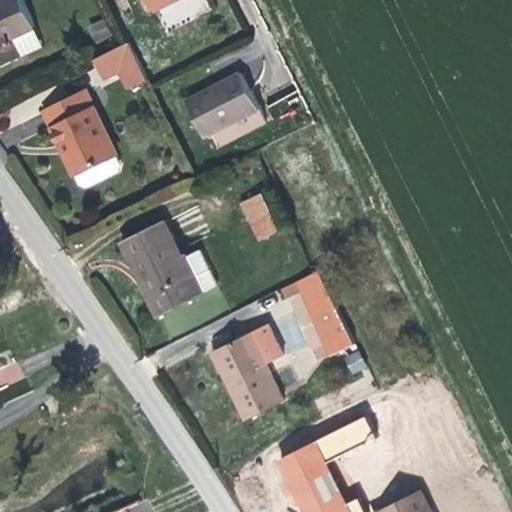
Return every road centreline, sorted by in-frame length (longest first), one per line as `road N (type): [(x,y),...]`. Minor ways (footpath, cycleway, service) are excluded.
road 1 (track): [(511,482),(273,0)]
road 2 (residential): [(0,193),(222,511)]
road 3 (unknown): [(0,419),(128,374),(268,303)]
